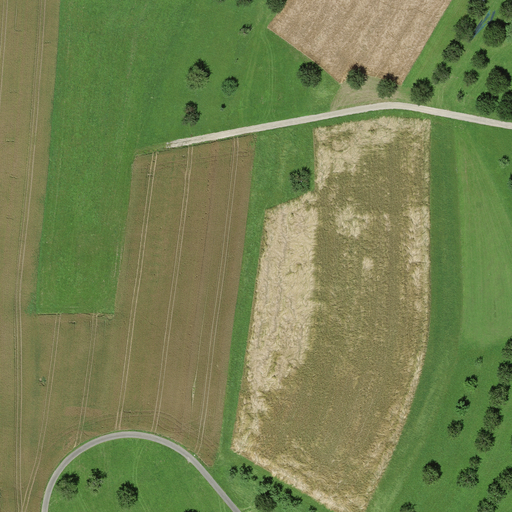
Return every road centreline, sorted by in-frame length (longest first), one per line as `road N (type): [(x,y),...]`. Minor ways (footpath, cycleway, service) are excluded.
road 1 (track): [(165,146),(390,106),(511,126)]
road 2 (track): [(237,511),(181,450),(143,435),(81,447),(53,478),(44,511)]
